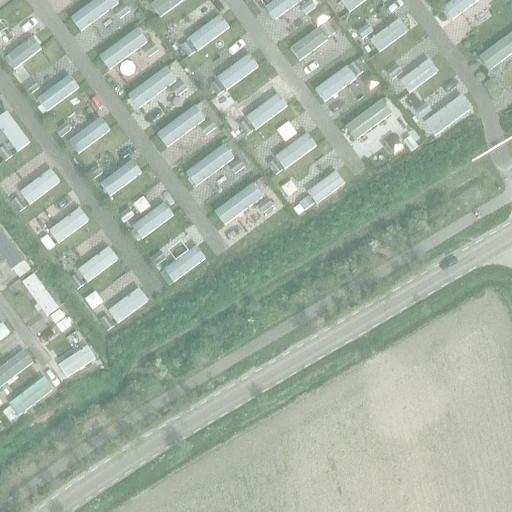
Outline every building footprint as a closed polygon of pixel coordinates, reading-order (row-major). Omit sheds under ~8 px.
[(119,5),(114,0),(95,0),(70,19),(80,33),(119,5)] [(185,0),(159,0),(151,7),(159,19),(185,0)] [(273,22),(303,0),(276,0),(264,10),(273,22)] [(368,0),(342,0),(340,2),(349,14),(368,0)] [(451,21),(480,0),(453,0),(442,8),(451,21)] [(229,29),(220,16),(187,40),(197,53),(229,29)] [(407,33),(398,21),(369,42),(379,54),(407,33)] [(147,44),(137,30),(99,58),(109,72),(147,44)] [(326,42),(317,30),(290,50),(299,63),(326,42)] [(511,54),(511,33),(478,59),(488,72),(511,54)] [(4,59),(13,71),(40,50),(31,38),(4,59)] [(216,79),(225,92),(258,68),(248,56),(216,79)] [(399,82),(409,95),(437,73),(428,61),(399,82)] [(314,91),(323,104),(355,80),(346,67),(314,91)] [(137,110),(176,82),(166,68),(127,97),(137,110)] [(46,113),(79,89),(69,76),(37,100),(46,113)] [(254,132),(287,108),(278,95),(245,119),(254,132)] [(424,124),(434,137),(471,111),(461,97),(424,124)] [(391,115),(381,101),(345,129),(355,142),(391,115)] [(166,149),(205,121),(194,107),(156,136),(166,149)] [(0,118),(0,132),(16,153),(29,144),(6,114),(0,118)] [(100,119),(68,143),(77,155),(110,131),(100,119)] [(307,135),(274,158),(284,171),(316,147),(307,135)] [(223,146),(185,174),(195,188),(234,160),(223,146)] [(141,174),(132,162),(100,186),(109,198),(141,174)] [(60,183),(50,171),(19,194),(28,206),(60,183)] [(344,185),(335,173),(307,193),(316,205),(344,185)] [(252,185),(214,213),(224,227),(262,199),(252,185)] [(163,204),(131,228),(141,241),(173,217),(163,204)] [(57,245),(89,223),(79,209),(48,233),(57,245)] [(0,256),(11,272),(23,263),(0,232),(0,256)] [(195,247),(163,271),(173,284),(205,260),(195,247)] [(108,249),(78,271),(87,284),(117,262),(108,249)] [(33,276),(21,285),(46,318),(58,309),(33,276)] [(148,303),(138,290),(108,312),(117,325),(148,303)] [(0,341),(9,335),(2,325),(0,325),(0,341)] [(66,379),(95,360),(87,348),(58,367),(66,379)] [(24,352),(0,370),(0,387),(33,364),(24,352)] [(18,418),(53,392),(44,379),(9,405),(18,418)]
